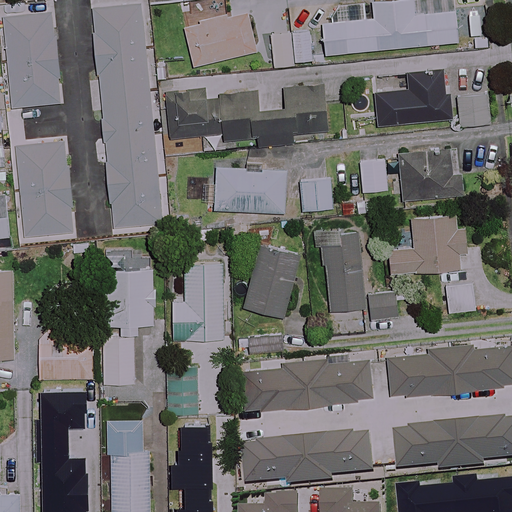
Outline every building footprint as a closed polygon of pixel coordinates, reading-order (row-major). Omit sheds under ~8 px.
[(460,42),(455,0),(392,0),(373,2),(375,18),(324,23),(327,55),(460,42)] [(163,223),(141,5),(93,10),(115,228),(163,223)] [(64,102),(54,12),(3,18),(13,107),(64,102)] [(257,51),(249,12),(186,26),(194,65),(257,51)] [(313,63),(309,31),(273,35),(277,67),(313,63)] [(445,96),(443,70),(404,73),(406,90),(376,92),(379,125),(458,119),(458,125),(490,123),(487,92),(445,96)] [(347,129),(342,81),(284,87),(286,105),(260,107),(258,90),(206,96),(205,87),(167,91),(172,138),(222,133),(222,140),(258,136),(259,145),(293,142),(293,135),(347,129)] [(76,231),(67,140),(17,145),(25,236),(76,231)] [(453,196),(451,150),(401,153),(403,199),(453,196)] [(386,161),(362,162),(363,191),(387,190),(386,161)] [(287,171),(218,167),(217,186),(208,185),(207,198),(216,198),(216,208),(285,212),(287,171)] [(333,208),(331,178),(302,180),(304,210),(333,208)] [(0,237),(10,236),(6,194),(0,194),(0,237)] [(466,250),(464,225),(458,225),(457,214),(414,217),(415,232),(390,234),(393,273),(461,268),(460,250),(466,250)] [(368,307),(361,227),(314,230),(316,246),(325,246),(331,310),(368,307)] [(300,254),(257,245),(245,307),(287,316),(300,254)] [(224,338),(224,259),(185,259),(186,299),(174,299),(174,338),(224,338)] [(15,270),(0,269),(0,358),(14,358),(15,270)] [(153,322),(154,269),(106,269),(105,321),(153,322)] [(473,282),(440,286),(443,313),(476,310),(473,282)] [(397,316),(395,290),(368,293),(371,319),(397,316)] [(90,377),(91,330),(41,329),(41,377),(90,377)] [(104,330),(104,377),(104,382),(135,382),(135,330),(104,330)] [(283,334),(250,335),(250,351),(284,350),(283,334)] [(511,385),(511,345),(474,350),(474,345),(428,350),(428,354),(389,358),(393,397),(511,385)] [(373,399),(369,360),(328,364),(328,359),(283,364),(284,368),(242,372),(246,412),(373,399)] [(198,365),(167,365),(167,414),(198,414),(198,365)] [(0,387),(16,388),(16,373),(0,372),(0,387)] [(88,511),(88,455),(69,455),(69,423),(87,423),(86,388),(44,389),(45,511),(88,511)] [(442,463),(442,469),(478,460),(511,458),(511,415),(395,428),(397,466),(435,462),(442,463)] [(147,449),(147,418),(108,418),(108,455),(113,455),(113,511),(151,511),(152,449),(147,449)] [(333,483),(333,476),(374,472),(370,431),(243,442),(246,484),(288,480),(289,487),(333,483)] [(187,464),(212,464),(212,437),(187,437),(187,464)] [(511,511),(511,458),(478,460),(481,511),(511,511)] [(440,511),(435,462),(397,466),(401,511),(440,511)] [(212,464),(187,464),(187,489),(212,489),(212,464)] [(380,511),(381,505),(353,504),(353,490),(324,490),(323,511),(380,511)] [(20,511),(21,492),(0,491),(0,511),(20,511)] [(300,511),(300,492),(268,493),(268,506),(240,507),(240,511),(300,511)] [(217,511),(218,499),(182,497),(180,511),(217,511)]
